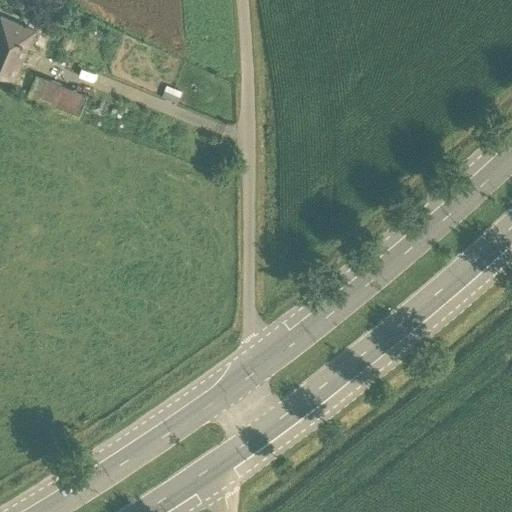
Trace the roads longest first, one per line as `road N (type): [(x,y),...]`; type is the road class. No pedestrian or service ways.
road 1 (unclassified): [(242,0),(253,365)]
road 2 (primary): [(242,436),(412,306),(511,216)]
road 3 (primary): [(511,147),(253,365)]
road 4 (primary): [(253,365),(29,511)]
road 5 (primary): [(126,511),(242,436)]
